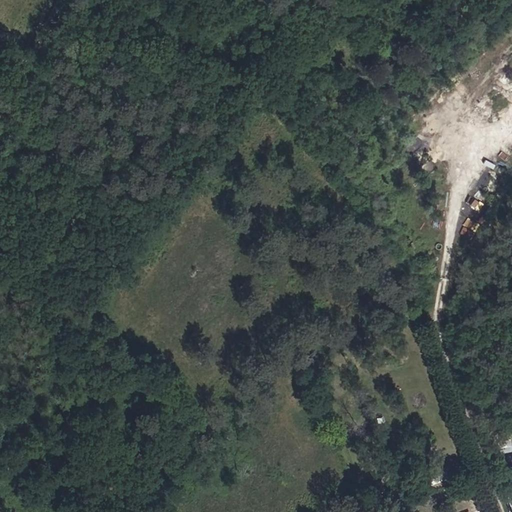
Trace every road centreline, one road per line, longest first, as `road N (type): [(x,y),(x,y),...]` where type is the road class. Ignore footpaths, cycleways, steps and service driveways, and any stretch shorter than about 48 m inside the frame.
road 1 (track): [(456,157),(439,291),(452,366),(501,511)]
road 2 (track): [(56,0),(0,113)]
